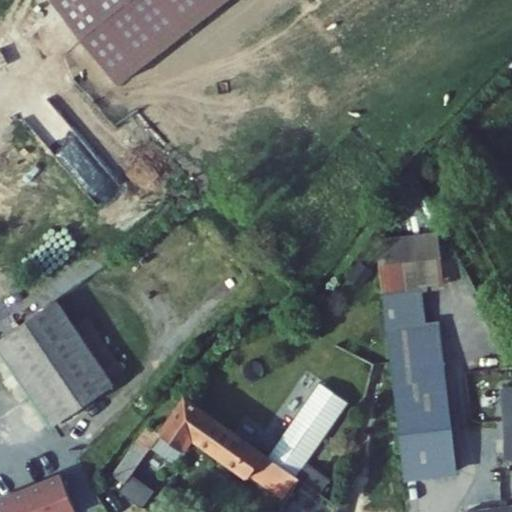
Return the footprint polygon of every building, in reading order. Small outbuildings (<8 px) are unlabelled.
[(52,0),(79,32),(119,0),(52,0)] [(120,84),(225,0),(119,0),(79,32),(120,84)] [(415,258),(376,261),(401,474),(452,469),(436,321),(423,321),(415,258)] [(48,299),(0,332),(0,370),(38,430),(102,391),(48,299)] [(306,458),(348,398),(319,378),(267,452),(297,472),(307,480),(319,489),(329,474),(306,458)] [(511,387),(497,387),(499,464),(511,463),(511,387)] [(183,394),(151,442),(174,458),(190,434),(282,496),(297,472),(267,452),(183,394)] [(122,478),(117,486),(140,504),(154,482),(133,466),(151,442),(138,432),(112,471),(122,478)] [(289,511),(307,480),(297,472),(282,496),(277,506),(286,511),(289,511)] [(69,511),(55,475),(20,489),(28,511),(69,511)] [(340,487),(337,501),(334,511),(348,511),(354,491),(340,487)] [(0,496),(0,511),(28,511),(20,489),(0,496)] [(334,511),(337,501),(330,496),(327,510),(333,511),(334,511)] [(511,511),(511,501),(467,507),(467,511),(511,511)]
